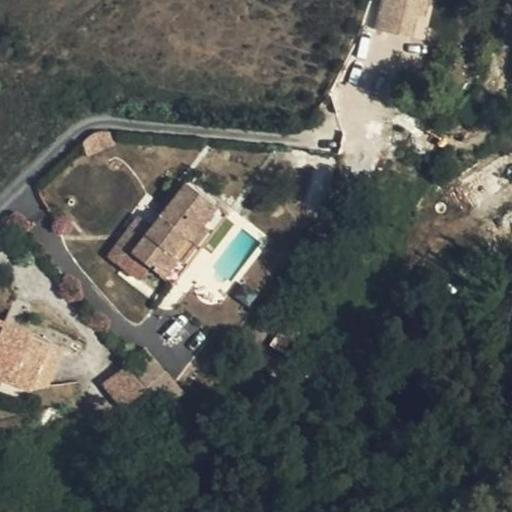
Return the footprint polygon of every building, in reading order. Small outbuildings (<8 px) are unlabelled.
[(390,0),(390,5),(383,4),(377,29),(413,37),(421,0),(390,0)] [(420,39),(429,0),(421,0),(413,37),(420,39)] [(480,85),(471,95),(481,106),(490,97),(480,85)] [(481,106),(471,95),(456,109),(473,128),(489,113),(481,106)] [(511,173),(503,161),(465,186),(478,204),(511,181),(511,173)] [(191,239),(217,206),(186,182),(133,252),(172,282),(187,262),(182,260),(196,242),(191,239)] [(226,212),(217,206),(191,239),(196,242),(182,260),(187,262),(226,212)] [(10,379),(2,321),(0,320),(0,375),(2,377),(10,379)] [(2,321),(10,379),(30,388),(48,345),(31,338),(33,334),(18,328),(16,333),(5,328),(7,323),(2,321)] [(18,328),(7,323),(5,328),(16,333),(18,328)] [(126,364),(144,386),(164,371),(145,348),(126,364)] [(116,370),(133,392),(144,386),(126,364),(125,365),(116,370)] [(102,377),(104,379),(120,399),(133,392),(116,370),(102,377)] [(171,380),(164,371),(144,386),(152,396),(171,380)]
